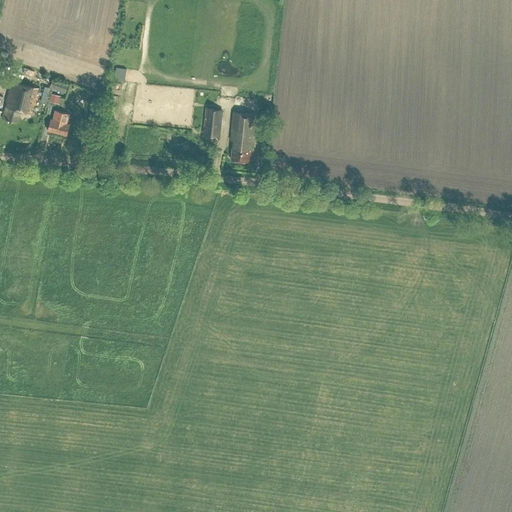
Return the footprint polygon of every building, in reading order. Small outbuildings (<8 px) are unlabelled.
[(116,66),(114,78),(125,80),(127,68),(116,66)] [(74,95),(78,86),(53,77),(50,87),(74,95)] [(35,106),(40,87),(13,79),(3,117),(17,121),(21,110),(30,112),(32,105),(35,106)] [(52,93),(50,101),(59,103),(61,95),(52,93)] [(105,103),(103,119),(111,121),(113,121),(116,105),(113,105),(105,103)] [(206,107),(203,132),(219,134),(222,109),(206,107)] [(66,134),(69,123),(64,121),(67,112),(55,109),(52,118),(51,118),(48,130),(66,134)] [(234,111),(230,139),(233,139),(231,158),(232,158),(249,160),(250,157),(252,157),(253,157),(254,145),(253,145),(253,144),(254,144),(256,126),(258,113),(257,113),(234,111)] [(111,131),(112,122),(103,120),(102,130),(111,131)]
